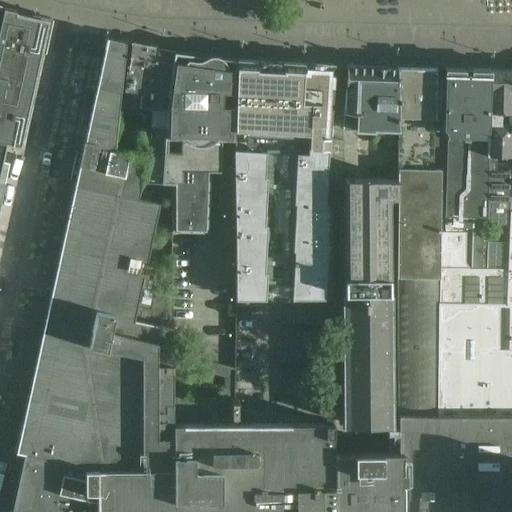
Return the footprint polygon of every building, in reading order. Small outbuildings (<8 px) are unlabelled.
[(20,148),(42,51),(46,52),(53,19),(32,14),(32,17),(16,14),(17,11),(4,8),(0,28),(0,143),(6,145),(20,148)] [(122,104),(139,107),(150,108),(158,50),(158,48),(131,43),(122,104)] [(162,183),(175,52),(158,50),(150,108),(148,129),(146,147),(145,157),(142,182),(162,183)] [(221,171),(225,58),(175,52),(162,183),(173,183),(173,232),(209,233),(211,171),(221,171)] [(237,60),(234,150),(236,300),(236,309),(334,308),(334,299),(333,209),(328,208),(334,66),(304,64),(300,64),(273,62),(269,62),(241,60),(237,60)] [(397,129),(397,68),(376,67),(376,68),(346,67),(343,131),(373,130),(373,129),(397,129)] [(436,126),(436,71),(436,69),(397,68),(397,129),(397,178),(397,198),(399,418),(438,417),(440,221),(441,171),(440,171),(440,170),(433,170),(433,126),(436,126)] [(488,141),(491,71),(491,70),(489,70),(488,70),(474,70),(474,69),(472,69),(472,70),(465,70),(465,69),(462,69),(462,70),(447,69),(447,68),(446,68),(444,118),(448,118),(445,208),(472,209),(471,269),(487,269),(487,243),(488,222),(490,141),(488,141)] [(511,140),(511,108),(511,71),(491,71),(488,141),(490,141),(488,222),(509,222),(509,210),(510,194),(511,158),(511,140)] [(146,147),(148,129),(129,127),(127,145),(146,147)] [(392,135),(377,136),(377,148),(392,148),(392,135)] [(389,198),(397,198),(397,178),(344,179),(347,424),(391,424),(389,198)] [(466,222),(440,221),(438,417),(511,416),(511,338),(507,339),(507,319),(507,299),(508,279),(508,270),(487,269),(471,269),(470,269),(466,266),(466,222)] [(508,270),(509,244),(487,243),(487,269),(508,270)] [(511,511),(511,416),(438,417),(399,418),(399,453),(400,511),(511,511)] [(400,511),(399,453),(335,453),(334,511),(400,511)]
